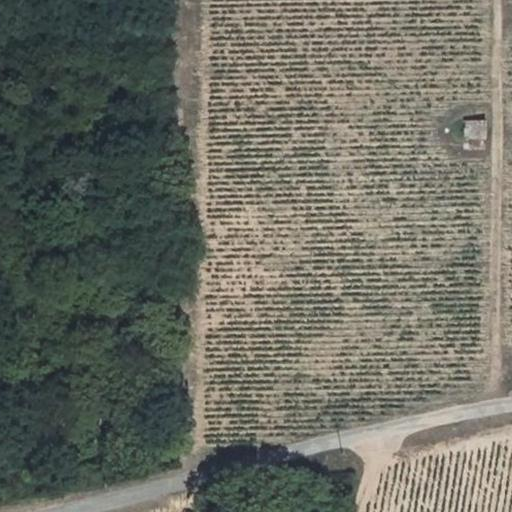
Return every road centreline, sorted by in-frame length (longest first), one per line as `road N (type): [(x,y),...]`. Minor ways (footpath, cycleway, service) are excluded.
road 1 (residential): [(49,511),(511,406)]
road 2 (track): [(500,408),(494,0)]
